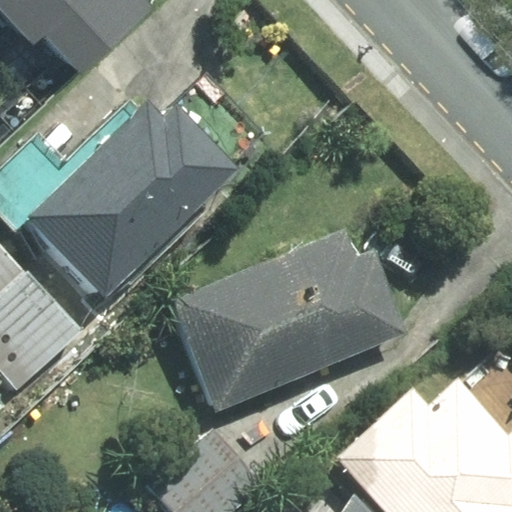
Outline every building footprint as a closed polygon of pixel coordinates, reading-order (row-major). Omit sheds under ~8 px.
[(0,0),(0,2),(16,18),(22,12),(60,51),(112,0),(0,0)] [(127,95),(11,211),(89,289),(214,165),(155,106),(146,114),(127,95)] [(339,232),(173,300),(216,406),(401,332),(368,251),(350,259),(339,232)] [(70,324),(0,252),(0,364),(14,379),(70,324)] [(408,391),(337,457),(388,511),(511,511),(511,430),(506,437),(453,381),(424,408),(408,391)] [(210,433),(147,486),(169,511),(230,511),(258,489),(210,433)] [(367,511),(349,492),(336,511),(367,511)]
